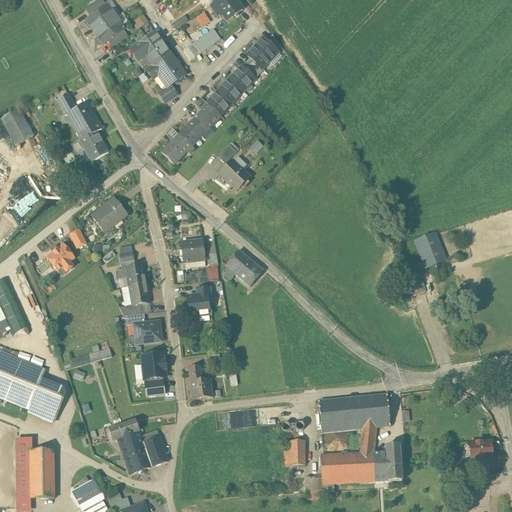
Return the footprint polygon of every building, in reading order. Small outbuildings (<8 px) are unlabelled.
[(100,0),(86,11),(91,17),(106,7),(100,0)] [(234,0),(218,0),(215,2),(222,13),(221,14),(227,22),(243,11),(242,11),(234,0)] [(91,17),(86,21),(94,33),(115,18),(107,6),(106,7),(91,17)] [(206,13),(197,18),(203,28),(211,22),(206,13)] [(137,30),(148,22),(144,15),(133,23),(137,30)] [(185,15),(173,23),(178,29),(189,20),(185,15)] [(115,18),(94,33),(103,46),(108,42),(123,31),(124,31),(115,18)] [(123,31),(108,42),(112,48),(127,38),(123,31)] [(170,55),(155,34),(131,51),(143,68),(151,62),(154,66),(170,55)] [(208,34),(198,42),(205,51),(215,44),(208,34)] [(266,43),(276,52),(280,48),(272,36),(266,43)] [(276,52),(266,43),(263,40),(247,57),(251,60),(262,71),(262,70),(278,54),(276,52)] [(205,51),(198,42),(193,45),(200,55),(205,51)] [(200,55),(193,45),(188,49),(195,58),(200,55)] [(195,58),(188,49),(183,52),(190,62),(195,58)] [(185,76),(170,55),(154,66),(147,72),(153,80),(160,75),(169,87),(169,88),(170,87),(185,76)] [(251,60),(242,69),(255,80),(264,71),(262,70),(262,71),(251,60)] [(230,80),(243,93),(255,80),(242,69),(242,68),(230,80)] [(243,93),(230,80),(218,92),(231,105),(243,93)] [(167,89),(159,94),(165,104),(176,96),(170,87),(169,88),(169,87),(167,88),(167,89)] [(231,105),(218,92),(207,104),(208,106),(220,117),(231,105)] [(68,95),(57,101),(57,102),(65,116),(65,117),(68,115),(68,114),(76,110),(68,96),(68,95)] [(100,130),(86,105),(87,105),(87,104),(76,110),(68,114),(68,115),(82,140),(79,141),(79,142),(101,130),(101,129),(100,130)] [(208,106),(194,120),(206,132),(209,129),(221,118),(220,117),(208,106)] [(18,111),(0,121),(0,156),(33,138),(18,111)] [(206,132),(194,120),(179,136),(191,148),(201,137),(206,132)] [(213,133),(209,129),(206,132),(201,137),(205,141),(213,133)] [(101,130),(79,142),(80,142),(91,162),(91,163),(108,153),(107,153),(96,133),(101,130)] [(179,136),(161,154),(174,166),(187,152),(190,154),(194,150),(191,148),(179,136)] [(257,140),(249,149),(256,155),(264,146),(257,140)] [(239,151),(232,144),(229,146),(236,153),(239,151)] [(229,146),(218,158),(225,165),(236,153),(229,146)] [(250,179),(232,162),(219,176),(237,193),(250,179)] [(87,174),(90,183),(98,181),(95,171),(87,174)] [(126,216),(114,201),(100,212),(99,212),(92,218),(104,234),(126,216)] [(69,235),(77,250),(88,245),(80,229),(69,235)] [(435,233),(414,242),(426,270),(446,262),(435,233)] [(209,281),(219,280),(215,241),(203,243),(205,268),(208,268),(209,281)] [(106,242),(97,242),(98,254),(107,254),(106,242)] [(203,243),(181,245),(183,264),(205,262),(203,243)] [(46,256),(56,271),(61,268),(64,272),(73,266),(70,262),(74,260),(64,244),(46,256)] [(131,247),(119,249),(120,255),(132,253),(131,247)] [(263,273),(239,253),(226,269),(227,269),(235,276),(251,288),(263,273)] [(142,266),(122,270),(116,271),(118,281),(127,279),(129,289),(133,307),(149,304),(146,285),(142,266)] [(202,274),(195,275),(196,278),(186,279),(186,285),(209,282),(209,281),(208,268),(205,268),(202,269),(202,274)] [(235,276),(227,269),(222,275),(223,279),(229,284),(235,276)] [(418,273),(404,279),(408,289),(403,291),(390,295),(393,304),(404,300),(425,292),(418,273)] [(29,328),(6,278),(0,280),(0,308),(12,335),(29,328)] [(209,289),(197,291),(197,298),(207,297),(210,297),(209,289)] [(197,298),(187,299),(189,319),(199,318),(198,312),(209,311),(207,297),(197,298)] [(159,323),(134,326),(136,345),(161,343),(159,323)] [(94,353),(71,359),(73,367),(112,357),(110,348),(100,351),(99,345),(92,347),(94,353)] [(46,372),(0,352),(0,397),(30,410),(42,381),(46,372)] [(163,355),(141,358),(144,382),(163,379),(166,379),(165,371),(166,371),(165,363),(164,363),(163,355)] [(219,356),(199,359),(200,367),(220,364),(219,356)] [(201,368),(188,370),(189,378),(202,376),(201,368)] [(76,370),(74,378),(84,380),(86,372),(76,370)] [(202,376),(189,378),(193,402),(213,399),(211,380),(203,381),(202,376)] [(165,395),(163,379),(144,382),(146,398),(165,395)] [(61,389),(42,381),(30,410),(29,413),(53,423),(62,401),(57,399),(61,389)] [(387,397),(319,403),(321,434),(362,430),(361,455),(321,456),(322,478),(304,480),(305,492),(322,491),(323,493),(333,492),(333,486),(375,484),(374,455),(375,429),(390,427),(387,397)] [(252,409),(253,420),(271,419),(271,408),(252,409)] [(136,422),(109,431),(112,442),(119,439),(138,433),(139,432),(136,422)] [(304,430),(304,428),(304,426),(303,425),(301,424),(300,424),(298,424),(297,425),(296,427),(295,428),(296,430),(297,431),(298,432),(300,433),(302,432),(303,431),(304,430)] [(290,431),(290,429),(289,427),(289,426),(287,425),(285,425),(284,425),(282,426),(281,427),(281,429),(281,431),(282,432),(284,433),(286,433),(287,433),(289,432),(290,431)] [(157,431),(140,437),(142,445),(144,444),(152,468),(168,462),(157,431)] [(138,433),(119,439),(123,451),(131,475),(152,468),(144,444),(142,445),(140,437),(138,433)] [(30,511),(30,452),(30,440),(16,440),(17,511),(30,511)] [(304,442),(290,443),(291,468),(305,467),(304,442)] [(491,442),(470,444),(471,462),(472,462),(487,461),(488,461),(488,458),(492,458),(491,442)] [(290,443),(281,443),(282,468),(291,468),(290,443)] [(399,447),(386,448),(386,454),(374,455),(375,484),(387,482),(388,484),(402,484),(399,447)] [(54,500),(53,452),(30,452),(31,500),(54,500)] [(487,461),(472,462),(472,470),(487,469),(487,461)] [(77,483),(81,489),(91,482),(87,477),(77,483)] [(95,490),(76,502),(79,508),(99,497),(95,490)] [(322,491),(305,492),(305,496),(305,501),(323,500),(323,495),(323,493),(322,491)] [(99,497),(79,508),(81,511),(107,511),(99,497)]
